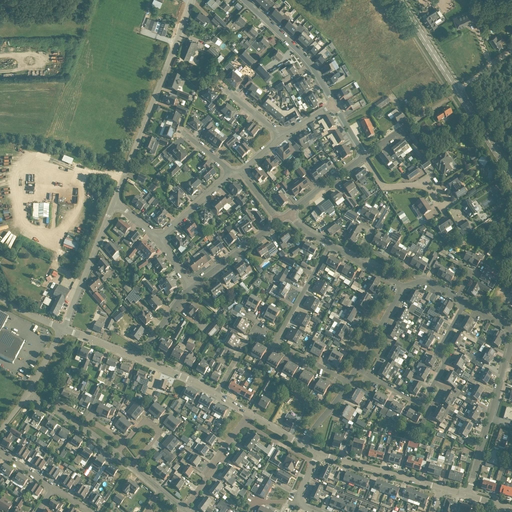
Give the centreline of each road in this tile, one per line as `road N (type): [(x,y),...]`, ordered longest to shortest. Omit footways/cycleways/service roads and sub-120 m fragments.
road 1 (unclassified): [(113,201),(190,0)]
road 2 (primary): [(511,178),(399,0)]
road 3 (residential): [(464,303),(436,353),(445,362),(420,404),(356,368)]
road 4 (residential): [(467,495),(511,341)]
road 5 (residential): [(334,104),(303,56),(242,0)]
road 6 (unclassified): [(62,328),(113,201)]
road 7 (unclassified): [(440,487),(318,453)]
